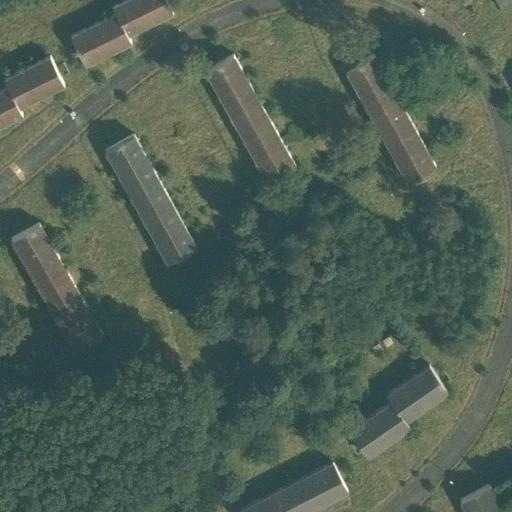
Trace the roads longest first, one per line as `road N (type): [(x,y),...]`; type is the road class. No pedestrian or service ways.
road 1 (residential): [(298,0),(189,35),(0,182)]
road 2 (residential): [(511,110),(495,68),(445,23),(386,4),(333,0)]
road 3 (residential): [(426,511),(477,458),(511,393)]
